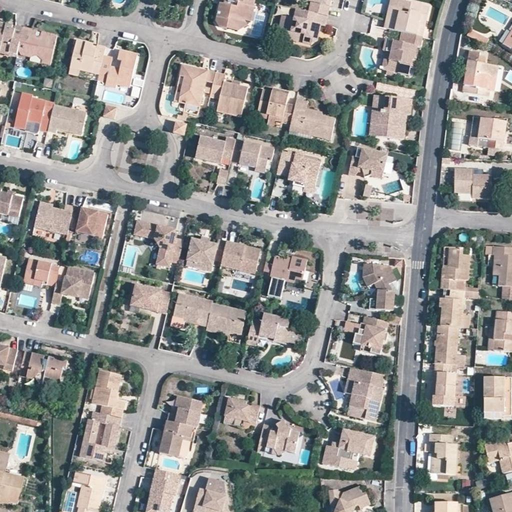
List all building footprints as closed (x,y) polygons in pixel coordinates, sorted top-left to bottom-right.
[(224,0),(227,0),(227,4),(223,3),(220,2),(216,21),(219,27),(226,28),(227,24),(235,26),(238,30),(247,26),(244,20),(245,14),(249,14),(250,7),(253,8),(254,0),(224,0)] [(324,5),(325,0),(305,0),(305,2),(310,3),(309,12),(325,16),(328,7),(324,5)] [(389,0),(383,29),(386,29),(389,21),(394,22),(399,0),(389,0)] [(423,5),(400,0),(399,0),(394,22),(389,21),(386,29),(400,33),(422,38),(427,16),(421,14),(423,5)] [(245,14),(244,20),(250,21),(253,8),(250,7),(249,14),(245,14)] [(309,12),(293,8),(291,18),(284,16),(281,31),(302,36),(300,45),(309,47),(315,43),(317,37),(313,36),(314,30),(318,31),(320,25),(323,26),(325,16),(309,12)] [(281,31),(284,16),(279,16),(275,34),(279,40),(300,45),(302,36),(281,31)] [(13,26),(0,22),(0,50),(8,52),(7,56),(15,57),(17,48),(22,28),(15,26),(15,30),(12,29),(13,26)] [(511,30),(511,25),(501,43),(506,47),(511,38),(508,36),(511,30)] [(36,31),(22,28),(17,48),(22,49),(20,55),(30,57),(31,54),(43,57),(42,63),(50,65),(57,36),(41,32),(39,39),(34,37),(36,31)] [(420,49),(422,38),(400,33),(398,42),(384,40),(381,52),(385,53),(390,54),(386,71),(386,74),(392,76),(394,70),(408,73),(410,66),(411,58),(414,59),(416,48),(420,49)] [(105,50),(97,48),(96,50),(92,49),(93,46),(93,44),(76,40),(70,68),(99,75),(103,56),(105,50)] [(103,56),(99,75),(98,80),(107,82),(106,86),(117,88),(118,85),(130,88),(138,55),(121,50),(118,60),(122,61),(120,68),(111,65),(113,58),(103,56)] [(480,54),(469,52),(462,93),(489,97),(491,91),(487,90),(489,78),(493,79),(496,80),(498,67),(485,65),(485,58),(480,57),(480,54)] [(390,54),(385,53),(381,70),(386,71),(390,54)] [(181,65),(178,77),(183,78),(178,101),(199,106),(203,90),(210,93),(215,73),(181,65)] [(225,76),(215,73),(210,93),(209,97),(219,99),(216,113),(240,118),(247,89),(239,87),(223,84),(224,80),(225,76)] [(183,78),(178,77),(173,100),(178,101),(183,78)] [(387,90),(387,86),(374,85),(371,126),(376,127),(378,102),(377,102),(378,89),(387,90)] [(412,89),(387,86),(387,90),(378,89),(377,102),(378,102),(376,127),(404,129),(406,110),(402,109),(402,105),(406,105),(411,105),(412,89)] [(278,92),(272,90),(262,88),(257,112),(282,118),(282,121),(290,124),(295,105),(286,103),(289,91),(278,89),(278,92)] [(30,119),(29,122),(40,124),(38,129),(47,131),(47,129),(51,112),(44,110),(45,99),(32,96),(32,93),(22,91),(13,127),(24,129),(26,121),(27,118),(30,119)] [(308,102),(296,99),(295,105),(290,124),(290,126),(311,131),(310,135),(332,140),(337,118),(322,115),(316,114),(317,110),(307,107),(308,102)] [(87,112),(53,104),(51,112),(47,129),(56,132),(57,128),(68,131),(69,127),(83,130),(87,112)] [(106,107),(103,117),(114,120),(116,109),(106,107)] [(281,127),(282,121),(282,118),(257,112),(256,116),(267,118),(266,123),(281,127)] [(478,139),(487,140),(487,148),(503,150),(504,142),(505,133),(502,132),(503,123),(481,119),(478,139)] [(175,123),(173,133),(183,136),(186,125),(175,123)] [(311,131),(290,126),(289,130),(310,135),(311,131)] [(232,155),(235,140),(227,139),(226,143),(200,137),(195,158),(222,164),(223,157),(224,153),(232,155)] [(273,148),(236,139),(235,140),(232,155),(231,159),(230,161),(249,165),(249,161),(256,162),(256,167),(255,169),(264,172),(265,169),(267,160),(270,161),(273,148)] [(355,175),(358,171),(359,166),(363,167),(364,172),(365,177),(371,176),(372,171),(383,174),(387,155),(358,148),(356,157),(352,156),(348,174),(355,175)] [(295,157),(287,155),(281,153),(276,174),(295,178),(293,184),(292,187),(303,190),(304,186),(314,189),(321,160),(304,157),(305,153),(296,151),(295,157)] [(225,185),(228,171),(220,169),(217,183),(225,185)] [(491,176),(482,175),(482,179),(472,178),(472,175),(472,170),(455,170),(454,194),(472,195),(472,200),(481,200),(498,201),(499,181),(491,181),(491,176)] [(276,174),(275,177),(288,181),(288,183),(293,184),(295,178),(276,174)] [(366,185),(363,197),(369,199),(373,187),(366,185)] [(304,186),(303,190),(303,194),(313,196),(314,189),(304,186)] [(0,214),(8,216),(18,218),(22,199),(14,196),(0,192),(0,214)] [(63,212),(51,209),(39,206),(34,228),(66,235),(68,228),(72,210),(73,207),(65,205),(63,212)] [(81,212),(72,210),(68,228),(75,230),(75,232),(84,234),(101,238),(106,214),(87,210),(86,214),(85,217),(80,216),(81,212)] [(18,218),(8,216),(6,223),(16,225),(18,218)] [(168,229),(136,222),(133,235),(154,240),(158,249),(155,265),(159,266),(168,268),(169,262),(176,264),(182,241),(172,239),(173,237),(168,229)] [(215,246),(207,244),(198,242),(191,240),(185,262),(210,267),(211,261),(221,263),(225,243),(216,241),(215,246)] [(226,243),(225,243),(221,263),(220,268),(238,272),(253,275),(259,250),(247,248),(246,252),(242,251),(243,247),(226,243)] [(511,257),(510,257),(511,249),(485,247),(485,256),(494,256),(500,257),(498,286),(502,287),(501,296),(511,296),(511,257)] [(463,249),(447,248),(445,270),(442,270),(441,279),(457,281),(465,281),(468,281),(470,257),(462,256),(463,249)] [(288,261),(283,260),(273,258),(271,263),(265,262),(261,277),(268,278),(268,276),(287,280),(292,282),(293,278),(300,279),(304,261),(289,257),(288,261)] [(56,280),(59,267),(49,265),(50,263),(27,258),(21,282),(40,286),(40,283),(41,281),(46,282),(45,284),(54,287),(56,280)] [(209,272),(210,267),(185,262),(185,266),(209,272)] [(369,274),(370,266),(361,265),(358,278),(360,281),(369,274)] [(360,281),(366,289),(368,300),(367,310),(391,312),(393,297),(392,296),(391,295),(389,294),(388,295),(386,287),(394,286),(390,270),(382,271),(381,267),(370,266),(369,274),(360,281)] [(64,282),(56,280),(54,287),(51,302),(59,304),(62,293),(73,296),(73,291),(88,295),(93,274),(68,268),(64,282)] [(318,285),(320,273),(311,270),(308,282),(318,285)] [(252,283),(253,275),(238,272),(236,279),(252,283)] [(301,288),(302,280),(300,279),(293,278),(292,282),(287,280),(286,285),(301,288)] [(456,291),(457,281),(441,279),(440,289),(443,290),(456,291)] [(465,287),(465,281),(457,281),(456,291),(461,291),(461,287),(465,287)] [(165,313),(169,294),(135,286),(130,305),(165,313)] [(461,291),(456,291),(443,290),(442,300),(463,302),(464,291),(461,291)] [(206,327),(211,306),(211,302),(177,294),(172,315),(199,321),(198,325),(206,327)] [(462,314),(463,302),(442,300),(440,300),(439,308),(442,308),(440,327),(459,329),(461,329),(462,314)] [(211,306),(206,327),(205,331),(213,333),(213,330),(239,336),(244,314),(211,306)] [(511,313),(495,312),(495,321),(494,327),(494,328),(493,351),(511,352),(511,313)] [(182,321),(198,325),(199,321),(172,315),(169,327),(180,329),(182,321)] [(261,322),(251,320),(245,344),(256,347),(259,334),(274,338),(273,343),(285,346),(289,329),(286,328),(288,321),(262,315),(261,322)] [(389,323),(366,318),(365,324),(361,323),(361,326),(358,335),(356,334),(354,345),(362,347),(362,345),(370,347),(371,349),(370,354),(380,357),(383,343),(386,344),(388,335),(386,334),(389,323)] [(358,335),(361,326),(347,322),(344,331),(356,334),(358,335)] [(459,329),(440,327),(438,327),(435,364),(452,365),(456,366),(457,354),(459,329)] [(289,329),(285,346),(292,347),(297,331),(289,329)] [(213,330),(213,333),(227,336),(226,344),(237,346),(239,336),(213,330)] [(259,334),(256,347),(262,348),(264,341),(273,343),(274,338),(259,334)] [(362,345),(362,347),(361,352),(370,354),(371,349),(370,347),(362,345)] [(0,365),(3,367),(2,370),(11,372),(15,352),(7,350),(7,348),(4,347),(0,348),(0,365)] [(43,356),(23,351),(17,376),(30,379),(32,377),(37,384),(40,381),(55,384),(59,370),(63,371),(66,362),(48,357),(47,361),(42,360),(43,356)] [(451,374),(452,365),(435,364),(434,373),(437,373),(451,374)] [(387,377),(362,371),(358,384),(349,382),(346,393),(354,395),(351,405),(364,408),(364,405),(369,406),(369,410),(366,419),(377,422),(385,390),(383,390),(387,377)] [(99,384),(95,383),(90,404),(99,406),(97,414),(119,419),(123,403),(115,401),(112,400),(114,392),(117,393),(121,377),(102,372),(99,384)] [(456,375),(451,374),(437,373),(435,397),(454,399),(456,375)] [(485,379),(484,419),(511,419),(511,379),(485,379)] [(178,398),(173,416),(177,417),(181,399),(178,398)] [(203,404),(181,399),(177,417),(173,416),(168,415),(166,423),(192,429),(196,430),(203,404)] [(247,403),(230,399),(224,424),(234,427),(236,420),(245,422),(255,425),(260,406),(252,404),(250,411),(245,410),(247,403)] [(97,414),(92,413),(90,422),(87,421),(78,458),(100,463),(103,453),(102,453),(104,448),(112,450),(119,419),(97,414)] [(243,429),(245,422),(236,420),(234,427),(243,429)] [(263,423),(256,451),(263,453),(264,449),(271,451),(274,455),(283,452),(293,455),(298,433),(290,431),(290,429),(284,427),(282,422),(276,425),(279,431),(276,432),(271,430),(270,425),(263,423)] [(166,423),(166,424),(161,441),(158,455),(177,460),(182,439),(189,441),(192,429),(166,423)] [(369,436),(348,431),(346,441),(342,440),(340,448),(328,445),(323,463),(346,469),(347,467),(350,451),(359,453),(370,456),(372,447),(366,445),(369,436)] [(375,437),(369,436),(366,445),(372,447),(375,437)] [(431,445),(435,445),(435,455),(437,455),(436,474),(455,476),(457,446),(452,446),(452,437),(430,436),(429,445),(431,445)] [(185,458),(189,441),(182,439),(177,460),(180,461),(182,461),(183,460),(185,458)] [(511,472),(511,443),(504,446),(503,441),(484,445),(488,464),(499,462),(503,475),(511,472)] [(355,469),(359,453),(350,451),(347,467),(355,469)] [(111,455),(103,453),(100,463),(108,465),(111,455)] [(178,477),(154,471),(150,485),(153,489),(153,491),(149,490),(146,504),(155,507),(154,511),(155,511),(166,511),(171,496),(173,497),(178,477)] [(24,479),(4,474),(0,472),(0,497),(10,500),(9,503),(18,505),(24,479)] [(71,485),(79,488),(84,488),(79,509),(77,509),(76,511),(95,511),(100,492),(97,491),(98,487),(100,488),(102,481),(73,475),(71,485)] [(229,511),(226,481),(210,476),(207,488),(201,487),(195,505),(204,507),(205,504),(219,509),(219,511),(229,511)] [(75,508),(77,509),(79,509),(84,488),(79,488),(75,508)] [(360,507),(362,510),(372,506),(368,494),(364,496),(361,488),(345,495),(339,493),(339,492),(330,492),(331,507),(338,510),(337,511),(355,511),(357,508),(360,507)] [(511,511),(511,494),(490,501),(493,511),(511,511)] [(10,500),(0,497),(0,503),(9,505),(9,503),(10,500)]
